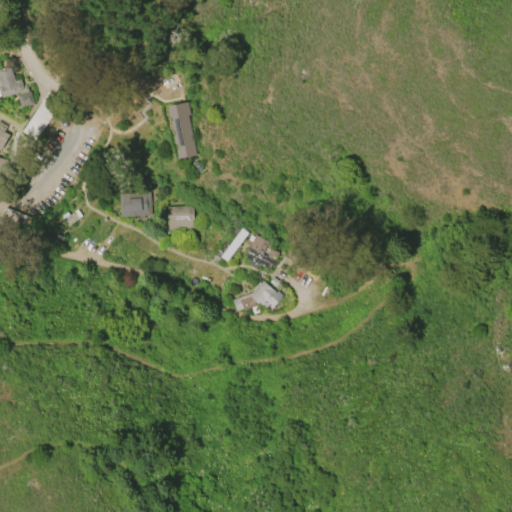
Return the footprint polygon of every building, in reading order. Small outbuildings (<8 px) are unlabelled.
[(0,97),(17,93),(12,72),(0,75),(0,97)] [(22,131),(35,140),(54,111),(40,102),(22,131)] [(170,107),(171,111),(168,111),(170,124),(174,123),(175,128),(172,129),(174,140),(178,139),(180,149),(176,150),(178,160),(195,156),(188,121),(185,121),(184,118),(188,117),(186,104),(170,107)] [(0,122),(6,126),(3,131),(9,135),(0,149),(0,122)] [(118,196),(120,218),(151,216),(150,194),(118,196)] [(166,206),(167,230),(193,228),(192,205),(166,206)] [(241,228),(219,256),(225,261),(247,233),(241,228)]
